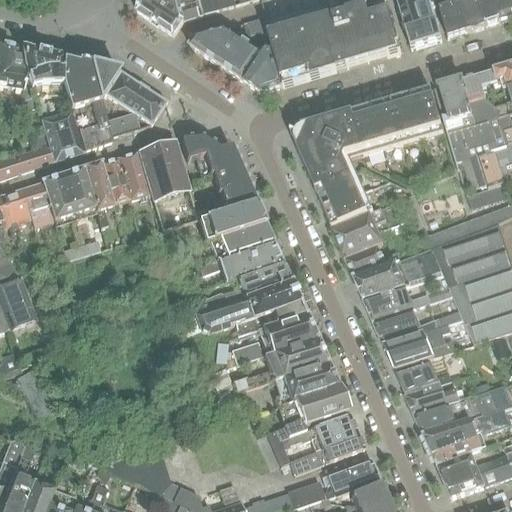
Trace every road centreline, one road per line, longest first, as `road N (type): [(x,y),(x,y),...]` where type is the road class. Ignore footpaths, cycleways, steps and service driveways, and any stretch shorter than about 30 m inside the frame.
road 1 (residential): [(239,121),(277,169),(424,511)]
road 2 (residential): [(239,121),(511,38)]
road 3 (residential): [(239,121),(0,194)]
